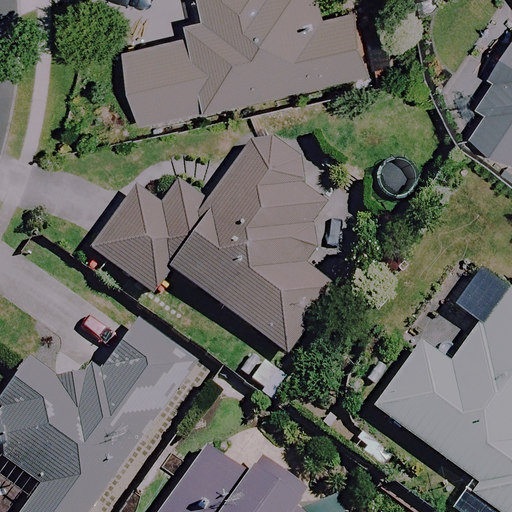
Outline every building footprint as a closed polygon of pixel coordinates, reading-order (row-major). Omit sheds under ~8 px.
[(185,20),(188,35),(126,48),(141,123),(367,75),(353,9),(323,15),(320,0),(202,0),(206,16),(185,20)] [(511,59),(484,108),(494,114),(477,145),(511,164),(511,59)] [(296,264),(318,233),(302,222),(319,198),(303,187),(298,156),(269,136),(247,139),(204,198),(173,176),(154,203),(131,186),(87,249),(149,292),(165,269),(282,351),(328,287),(296,264)] [(511,511),(511,302),(497,291),(442,368),(416,349),(368,413),(472,489),(465,498),(483,511),(511,511)] [(90,511),(191,377),(125,328),(86,381),(35,343),(0,390),(0,410),(5,415),(0,421),(0,463),(38,492),(23,511),(90,511)] [(291,382),(258,362),(237,396),(270,416),(291,382)] [(238,484),(198,455),(157,511),(327,511),(255,460),(238,484)]
